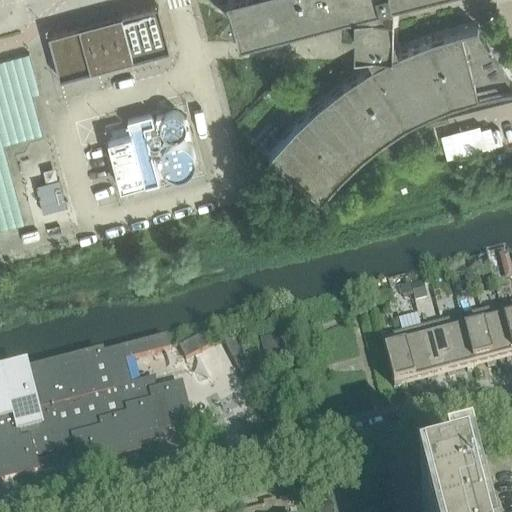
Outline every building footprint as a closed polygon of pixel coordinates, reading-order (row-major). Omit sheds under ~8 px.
[(230,0),(222,11),(238,18),(241,28),(239,28),(240,30),(347,2),(348,3),(356,3),(355,40),(360,40),(362,44),(364,49),(363,49),(363,50),(362,50),(362,51),(362,52),(362,53),(362,54),(362,55),(363,55),(363,56),(364,56),(364,57),(365,57),(366,58),(367,58),(368,58),(368,57),(369,57),(373,66),(372,66),(371,67),(357,76),(345,83),(319,102),(296,124),(274,147),(269,153),(270,154),(271,153),(291,168),(305,180),(321,194),(319,195),(321,196),(325,191),(343,172),(362,154),(383,139),(394,132),(405,125),(428,113),(440,108),(453,103),(477,95),(502,90),(511,88),(511,83),(502,68),(486,43),(477,28),(479,27),(478,26),(461,30),(430,40),(400,52),(399,52),(393,40),(394,40),(394,2),(385,2),(384,0),(230,0)] [(170,49),(158,5),(49,34),(61,78),(170,49)] [(40,93),(28,54),(0,60),(0,232),(25,225),(3,147),(45,137),(33,95),(40,93)] [(130,129),(107,135),(110,143),(122,186),(145,180),(146,185),(159,182),(144,125),(154,123),(151,113),(128,120),(130,129)] [(189,131),(189,126),(188,122),(186,118),(183,115),(179,113),(174,113),(170,114),(166,117),(163,121),(162,125),(162,129),(164,133),(167,137),(171,139),(175,140),(179,140),(183,138),(186,135),(189,131)] [(163,141),(164,139),(163,137),(162,135),(161,134),(159,134),(158,134),(156,134),(155,135),(153,136),(153,138),(152,140),(153,141),(154,143),(155,144),(157,145),(159,145),(161,144),(162,143),(163,141)] [(195,171),(198,166),(198,160),(197,154),(193,149),(188,145),(183,143),(177,144),(171,146),(166,150),(163,155),(162,160),(163,166),(165,172),(169,176),(175,178),(180,179),(186,178),(191,175),(195,171)] [(59,178),(36,184),(38,194),(62,188),(59,178)] [(64,197),(62,188),(38,194),(41,203),(64,197)] [(67,206),(64,197),(41,203),(43,213),(67,206)] [(471,279),(465,281),(468,292),(474,291),(472,280),(471,279)] [(478,279),(472,280),(474,291),(481,289),(478,279)] [(422,284),(410,287),(412,296),(414,302),(426,299),(422,284)] [(410,287),(401,290),(403,299),(412,296),(410,287)] [(381,296),(370,299),(372,308),(384,306),(381,296)] [(511,306),(500,310),(511,354),(511,306)] [(511,354),(500,310),(480,315),(494,366),(511,361),(511,354)] [(480,315),(460,320),(474,371),(494,366),(480,315)] [(460,320),(441,325),(454,376),(474,371),(460,320)] [(441,325),(421,330),(434,381),(454,376),(441,325)] [(421,330),(401,336),(414,387),(434,381),(421,330)] [(186,362),(210,349),(204,336),(179,349),(186,362)] [(235,336),(223,342),(242,379),(254,373),(235,336)] [(401,336),(381,341),(382,346),(394,392),(414,387),(401,336)] [(287,337),(260,344),(266,368),(294,361),(287,337)] [(138,454),(136,447),(164,439),(162,432),(190,425),(181,389),(153,396),(152,394),(149,383),(139,386),(138,385),(131,387),(125,363),(151,356),(152,356),(170,351),(171,351),(168,339),(32,375),(0,383),(0,481),(0,482),(37,473),(32,455),(49,451),(50,455),(65,451),(66,451),(65,446),(74,444),(83,476),(112,468),(110,461),(138,454)] [(452,496),(422,504),(424,511),(482,511),(476,490),(477,490),(475,482),(450,489),(452,496)] [(277,511),(275,501),(263,505),(265,511),(277,511)] [(282,511),(288,511),(295,510),(293,501),(281,504),(282,511)]
